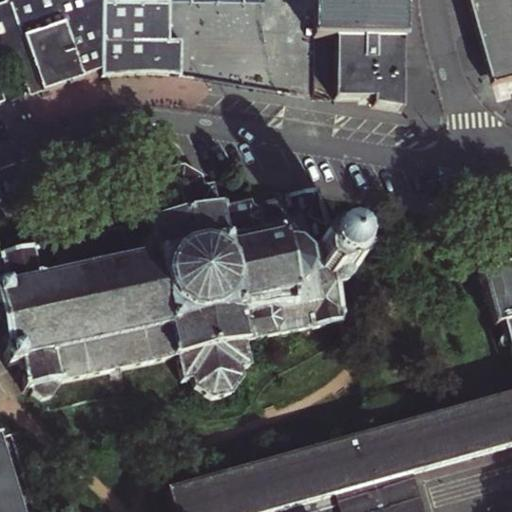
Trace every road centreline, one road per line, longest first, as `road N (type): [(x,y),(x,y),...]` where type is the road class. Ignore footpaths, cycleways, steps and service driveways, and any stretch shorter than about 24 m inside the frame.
road 1 (residential): [(482,166),(132,118),(0,159)]
road 2 (residential): [(433,0),(443,59),(482,166)]
